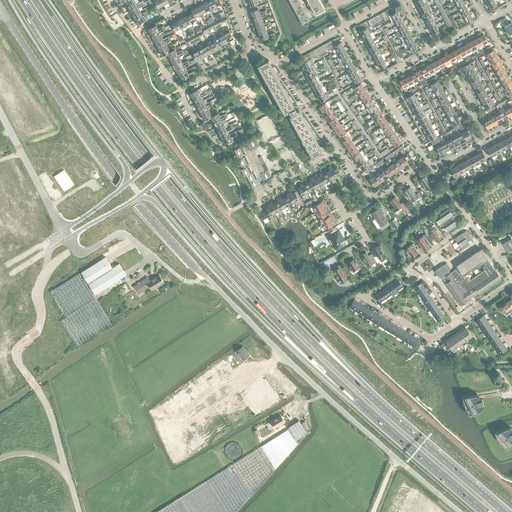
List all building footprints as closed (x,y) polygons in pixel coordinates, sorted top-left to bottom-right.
[(153,0),(158,8),(163,5),(160,0),(153,0)] [(212,0),(210,0),(207,2),(211,10),(214,9),(213,8),(216,6),(212,0)] [(302,7),(298,0),(291,4),(294,11),(302,7)] [(307,0),(315,14),(326,8),(321,0),(307,0)] [(127,5),(130,10),(142,4),(141,1),(137,4),(136,1),(127,5)] [(211,10),(207,2),(202,5),(206,12),(209,10),(209,11),(211,10)] [(460,11),(466,7),(463,2),(457,5),(460,11)] [(421,11),(427,8),(424,3),(418,7),(421,11)] [(130,10),(132,15),(141,11),(139,8),(144,6),(142,4),(130,10)] [(202,14),(206,12),(202,5),(196,8),(201,16),(203,15),(202,14)] [(251,12),(253,17),(267,12),(266,10),(260,12),(258,9),(257,6),(252,8),(253,11),(251,12)] [(294,11),(298,17),(305,14),(302,7),(294,11)] [(461,13),(463,16),(469,12),(466,7),(460,11),(456,13),(457,15),(461,13)] [(191,10),(193,12),(195,18),(198,16),(199,17),(201,16),(196,8),(191,10)] [(421,11),(424,17),(430,13),(427,8),(421,11)] [(132,15),(135,20),(148,13),(147,11),(142,13),(141,11),(132,15)] [(397,11),(388,16),(391,21),(400,16),(397,11)] [(196,20),(195,18),(193,12),(187,15),(192,24),(194,23),(193,22),(196,20)] [(255,23),(263,20),(261,16),(268,14),(267,12),(253,17),(255,23)] [(424,17),(427,22),(433,19),(432,17),(435,14),(434,12),(430,14),(430,13),(424,17)] [(472,18),(469,12),(463,16),(466,23),(473,19),(472,18)] [(149,15),(148,13),(135,20),(138,25),(146,21),(144,18),(149,15)] [(309,20),(305,14),(298,17),(302,24),(309,20)] [(187,15),(182,18),(186,27),(190,25),(192,24),(187,15)] [(395,23),(396,25),(403,21),(400,16),(391,21),(390,22),(391,25),(395,23)] [(436,17),(433,19),(427,22),(429,28),(436,24),(434,21),(438,20),(436,17)] [(181,30),(183,29),(186,27),(182,18),(177,21),(181,30)] [(255,23),(257,29),(271,23),(270,21),(264,23),(263,20),(255,23)] [(171,24),(175,31),(176,34),(180,32),(179,31),(181,30),(177,21),(171,24)] [(395,30),(398,28),(399,30),(406,27),(403,21),(396,25),(397,25),(393,27),(395,30)] [(257,29),(259,34),(267,31),(266,28),(272,25),(271,23),(257,29)] [(429,28),(432,33),(439,29),(441,28),(438,23),(436,24),(429,28)] [(151,35),(167,26),(165,27),(164,26),(158,29),(156,25),(147,30),(149,32),(150,32),(151,35)] [(152,38),(153,40),(162,36),(160,32),(166,29),(165,29),(168,28),(167,26),(151,35),(153,38),(152,38)] [(225,28),(226,30),(223,31),(229,42),(231,41),(230,40),(233,39),(227,27),(225,28)] [(399,30),(402,35),(409,32),(406,27),(399,30)] [(369,33),(366,28),(360,32),(363,37),(369,33)] [(441,28),(439,29),(432,33),(435,38),(442,35),(440,32),(443,30),(442,28),(441,28)] [(219,32),(217,33),(223,44),(226,43),(226,44),(229,42),(223,31),(222,32),(222,31),(220,33),(219,32)] [(268,35),(267,31),(259,34),(261,40),(275,35),(274,32),(268,35)] [(405,41),(412,37),(409,32),(402,35),(405,41)] [(155,42),(157,45),(175,36),(174,33),(172,35),(171,35),(169,36),(164,39),(162,36),(153,40),(154,43),(155,42)] [(220,46),(223,44),(217,33),(215,34),(216,36),(212,38),(218,48),(220,47),(220,46)] [(363,37),(365,42),(372,39),(369,33),(363,37)] [(483,35),(478,37),(482,44),(487,42),(483,35)] [(157,49),(159,51),(168,46),(166,43),(176,37),(175,36),(157,45),(158,48),(157,49)] [(365,42),(368,47),(375,44),(373,41),(378,39),(376,36),(372,39),(365,42)] [(407,44),(408,46),(415,43),(412,37),(405,41),(401,43),(403,46),(407,44)] [(479,46),(482,44),(478,37),(473,40),(477,47),(478,49),(480,48),(479,46)] [(212,42),(209,44),(214,52),(216,51),(216,50),(218,49),(218,48),(212,38),(210,39),(212,42)] [(473,40),(468,43),(472,50),(477,47),(473,40)] [(202,43),(208,54),(211,53),(211,54),(214,52),(209,44),(206,46),(204,42),(202,43)] [(336,48),(337,51),(344,47),(341,42),(330,48),(332,50),(336,48)] [(202,48),(199,49),(203,58),(205,57),(205,56),(208,54),(202,43),(200,44),(202,48)] [(368,47),(371,53),(378,49),(377,47),(379,46),(377,43),(375,44),(368,47)] [(408,46),(400,51),(397,52),(400,58),(403,56),(402,53),(410,49),(411,51),(418,48),(415,43),(408,46)] [(466,53),(472,50),(468,43),(463,46),(466,53)] [(161,53),(162,56),(166,54),(175,49),(176,49),(175,47),(169,50),(168,46),(159,51),(160,54),(161,53)] [(463,46),(457,49),(461,56),(466,53),(463,46)] [(191,49),(197,60),(200,59),(201,60),(203,58),(199,49),(198,50),(196,47),(194,49),(193,48),(191,49)] [(347,52),(344,47),(337,51),(340,56),(347,52)] [(169,56),(170,59),(184,52),(183,50),(177,53),(175,49),(166,54),(168,57),(169,56)] [(374,58),(381,54),(378,49),(371,53),(373,55),(372,55),(374,58)] [(463,58),(461,56),(457,49),(452,52),(456,59),(457,61),(463,58)] [(488,59),(496,55),(493,50),(485,54),(488,59)] [(171,62),(172,65),(181,60),(179,57),(185,54),(184,52),(170,59),(172,62),(171,62)] [(340,56),(343,61),(349,58),(347,52),(340,56)] [(452,52),(447,55),(453,65),(455,64),(453,61),(456,59),(452,52)] [(374,58),(377,63),(384,60),(381,54),(374,58)] [(446,65),(450,62),(452,65),(453,65),(447,55),(442,57),(446,65)] [(490,62),(491,64),(498,60),(496,55),(488,59),(487,60),(488,63),(490,62)] [(446,65),(442,57),(436,60),(440,67),(443,72),(444,75),(447,73),(446,70),(445,71),(442,66),(446,65)] [(303,70),(309,66),(308,63),(313,61),(311,58),(306,61),(303,63),(302,60),(300,61),(301,64),(300,64),(303,70)] [(345,64),(346,67),(352,63),(349,58),(343,61),(339,64),(340,67),(345,64)] [(387,58),(384,60),(377,63),(380,69),(387,65),(385,62),(388,60),(387,58)] [(183,63),(181,60),(172,65),(174,67),(176,70),(189,63),(188,61),(183,63)] [(294,109),(272,69),(268,63),(270,62),(268,60),(257,66),(284,114),(287,113),(289,116),(289,117),(312,158),(323,152),(322,150),(321,150),(299,111),(300,111),(299,108),(296,107),(295,108),(294,109)] [(431,63),(435,70),(440,67),(436,60),(431,63)] [(494,69),(501,65),(498,60),(491,64),(494,69)] [(176,73),(178,75),(187,71),(185,67),(190,64),(189,63),(176,70),(177,72),(176,73)] [(349,72),(355,68),(352,63),(346,67),(349,72)] [(430,73),(435,70),(431,63),(426,66),(430,73)] [(462,66),(465,72),(472,68),(474,67),(473,65),(471,66),(469,63),(462,66)] [(303,70),(306,75),(312,71),(311,69),(314,67),(313,64),(309,66),(303,70)] [(233,70),(239,81),(241,85),(250,81),(241,65),(233,70)] [(494,69),(497,75),(504,71),(501,65),(494,69)] [(426,66),(421,69),(425,76),(430,73),(426,66)] [(349,72),(352,77),(358,73),(355,68),(349,72)] [(475,73),(472,68),(465,72),(468,77),(475,73)] [(421,78),(425,76),(421,69),(415,72),(420,81),(423,80),(421,78)] [(189,74),(187,71),(178,75),(179,78),(180,77),(182,80),(195,73),(194,71),(189,74)] [(309,80),(315,76),(312,71),(306,75),(309,80)] [(500,80),(507,76),(504,71),(497,75),(500,80)] [(415,72),(410,75),(415,83),(417,82),(416,81),(419,79),(420,81),(415,72)] [(355,83),(361,79),(358,73),(352,77),(347,79),(349,83),(353,80),(355,83)] [(468,77),(471,82),(478,78),(475,73),(468,77)] [(409,85),(414,82),(414,83),(415,83),(410,75),(405,78),(409,85)] [(309,80),(312,85),(320,81),(317,76),(315,76),(309,80)] [(499,81),(502,86),(510,81),(507,76),(500,80),(499,81)] [(399,81),(403,88),(405,91),(407,89),(406,86),(409,85),(405,78),(399,81)] [(471,82),(474,88),(481,84),(478,78),(471,82)] [(430,84),(433,90),(440,86),(437,80),(430,84)] [(312,85),(315,91),(324,86),(321,87),(319,84),(321,83),(320,81),(312,85)] [(504,88),(506,91),(511,87),(511,84),(510,81),(502,86),(500,87),(502,90),(504,88)] [(354,87),(357,92),(364,88),(360,83),(354,87)] [(474,88),(477,93),(484,89),(481,84),(474,88)] [(315,91),(317,96),(326,91),(324,86),(315,91)] [(433,90),(436,95),(443,91),(440,86),(433,90)] [(191,96),(193,99),(207,92),(205,90),(202,92),(200,88),(189,94),(190,97),(191,96)] [(327,91),(326,91),(317,96),(321,101),(329,97),(328,94),(333,91),(331,88),(327,91)] [(357,92),(361,97),(367,93),(364,88),(357,92)] [(477,93),(480,98),(487,94),(484,89),(477,93)] [(436,95),(439,100),(446,96),(443,91),(436,95)] [(193,102),(195,105),(204,100),(202,97),(208,94),(207,92),(193,99),(194,102),(193,102)] [(361,97),(364,102),(371,97),(367,93),(361,97)] [(409,103),(412,101),(419,97),(418,95),(415,97),(413,93),(406,97),(409,103)] [(480,98),(483,103),(490,100),(491,99),(490,97),(488,97),(487,94),(480,98)] [(449,101),(446,96),(439,100),(442,105),(449,101)] [(364,102),(368,107),(374,102),(371,97),(364,102)] [(412,108),(422,103),(421,100),(418,102),(416,99),(419,97),(412,101),(409,103),(412,108)] [(197,107),(199,109),(213,102),(212,100),(205,104),(204,100),(195,105),(196,107),(197,107)] [(491,102),(490,100),(483,103),(486,109),(494,104),(493,102),(491,102)] [(422,109),(422,110),(428,106),(430,105),(428,101),(428,102),(428,101),(426,102),(427,102),(426,103),(427,103),(421,107),(419,104),(422,103),(412,108),(415,113),(422,109)] [(442,105),(445,111),(452,107),(449,101),(442,105)] [(199,113),(200,116),(209,111),(208,108),(214,104),(213,102),(199,109),(200,112),(199,113)] [(319,107),(322,112),(329,107),(326,102),(319,107)] [(368,107),(371,112),(378,107),(374,102),(368,107)] [(415,113),(418,118),(427,114),(433,110),(430,105),(428,106),(430,109),(424,112),(422,110),(422,109),(415,113)] [(322,112),(326,117),(333,112),(334,111),(332,109),(331,109),(329,107),(322,112)] [(371,112),(374,117),(381,112),(378,107),(371,112)] [(455,112),(452,107),(445,111),(448,116),(455,112)] [(504,110),(499,113),(503,120),(508,117),(504,110)] [(204,120),(209,118),(218,113),(217,111),(211,114),(209,111),(200,116),(202,118),(203,117),(204,120)] [(326,117),(329,122),(336,117),(337,116),(335,114),(334,114),(333,112),(326,117)] [(381,112),(374,117),(373,118),(374,121),(376,119),(378,122),(384,117),(381,112)] [(448,116),(450,121),(458,117),(455,112),(448,116)] [(218,113),(209,118),(211,120),(212,120),(213,122),(226,115),(225,113),(220,116),(218,113)] [(498,123),(503,120),(499,113),(494,115),(498,123)] [(421,124),(428,120),(430,119),(427,114),(418,118),(421,124)] [(213,125),(215,128),(224,123),(222,120),(228,117),(226,115),(213,122),(214,125),(213,125)] [(494,115),(488,118),(492,125),(498,123),(494,115)] [(329,122),(333,127),(339,122),(336,117),(329,122)] [(378,122),(381,127),(388,122),(384,117),(378,122)] [(461,123),(458,117),(450,121),(453,127),(461,123)] [(487,128),(492,125),(488,118),(483,121),(487,128)] [(421,124),(424,129),(431,125),(434,124),(432,121),(429,123),(428,120),(421,124)] [(217,130),(219,133),(232,126),(231,124),(229,125),(227,122),(224,123),(215,128),(216,131),(217,130)] [(333,127),(336,132),(343,127),(344,126),(342,123),(341,124),(339,122),(333,127)] [(385,132),(391,127),(388,122),(381,127),(385,132)] [(424,129),(427,135),(434,131),(435,130),(434,128),(433,129),(431,125),(424,129)] [(219,136),(221,139),(229,134),(228,131),(233,128),(232,126),(219,133),(220,136),(219,136)] [(336,132),(339,136),(346,132),(343,127),(336,132)] [(385,132),(388,136),(395,132),(391,127),(385,132)] [(467,130),(462,133),(465,140),(471,137),(467,130)] [(429,140),(436,136),(434,131),(427,135),(429,140)] [(343,141),(349,137),(346,132),(339,136),(343,141)] [(388,136),(391,141),(398,137),(395,132),(388,136)] [(457,136),(460,143),(465,140),(462,133),(457,136)] [(231,138),(229,134),(221,139),(222,141),(223,141),(224,144),(238,136),(237,135),(231,138)] [(457,136),(451,139),(455,145),(460,143),(457,136)] [(242,146),(234,150),(238,157),(238,156),(240,159),(238,160),(241,167),(243,166),(244,168),(241,170),(245,176),(246,176),(253,188),(261,184),(259,182),(263,180),(271,176),(268,170),(268,169),(261,156),(258,158),(257,155),(255,152),(254,153),(253,151),(254,150),(257,149),(256,147),(259,145),(255,137),(246,142),(248,146),(243,148),(242,146)] [(343,141),(346,146),(353,141),(349,137),(343,141)] [(401,141),(398,137),(391,141),(394,146),(401,141)] [(439,154),(445,151),(441,144),(441,145),(438,140),(439,139),(437,137),(430,141),(431,142),(430,143),(433,149),(434,148),(436,150),(437,149),(439,154)] [(503,140),(507,148),(511,145),(511,144),(508,137),(503,140)] [(446,142),(450,148),(455,145),(451,139),(446,142)] [(444,143),(441,144),(445,151),(450,148),(446,142),(446,140),(443,142),(444,142),(443,143),(444,143)] [(497,143),(501,151),(507,148),(503,140),(497,143)] [(356,146),(358,145),(357,145),(356,143),(354,144),(353,141),(346,146),(349,151),(356,146)] [(492,146),(496,154),(501,151),(497,143),(492,146)] [(349,151),(353,156),(360,151),(358,149),(360,147),(358,145),(356,146),(349,151)] [(491,157),(496,154),(492,146),(486,149),(491,157)] [(353,156),(356,161),(363,156),(360,151),(353,156)] [(486,159),(482,151),(476,154),(481,162),(486,159)] [(404,156),(408,162),(413,159),(409,152),(404,156)] [(481,162),(476,154),(471,157),(475,165),(481,162)] [(356,161),(360,166),(366,161),(363,156),(356,161)] [(399,159),(403,166),(408,162),(404,156),(399,159)] [(466,160),(470,168),(475,165),(471,157),(466,160)] [(394,162),(398,169),(403,166),(399,159),(394,162)] [(461,163),(465,171),(470,168),(466,160),(461,163)] [(370,166),(366,161),(360,166),(363,171),(370,166)] [(389,166),(394,173),(398,169),(394,162),(389,166)] [(455,166),(459,174),(465,171),(461,163),(455,166)] [(331,167),(336,177),(339,175),(341,179),(343,177),(345,175),(340,168),(339,169),(337,166),(334,167),(333,165),(331,167)] [(384,169),(389,176),(394,173),(389,166),(384,169)] [(450,169),(454,177),(459,174),(455,166),(450,169)] [(330,170),(327,171),(333,183),(335,182),(333,178),(336,177),(331,167),(329,168),(330,170)] [(379,173),(384,179),(389,176),(384,169),(379,173)] [(331,184),(333,183),(327,171),(325,173),(324,171),(321,172),(327,182),(329,181),(331,184)] [(320,175),(318,177),(324,188),(326,187),(324,184),(327,182),(321,172),(319,173),(320,175)] [(374,176),(379,183),(384,179),(379,173),(374,176)] [(322,189),(324,188),(318,177),(315,178),(314,176),(312,177),(317,187),(320,186),(322,189)] [(379,183),(374,176),(369,180),(374,186),(379,183)] [(426,190),(427,189),(429,191),(433,188),(432,186),(425,176),(419,180),(426,190)] [(311,180),(308,182),(314,194),(316,193),(314,189),(317,187),(312,177),(310,178),(311,180)] [(304,181),(302,183),(308,193),(310,191),(312,195),(314,194),(308,182),(305,183),(304,181)] [(304,194),(308,193),(302,183),(300,184),(301,186),(298,187),(304,199),(306,198),(304,194)] [(419,192),(416,194),(410,186),(404,191),(412,202),(421,195),(419,192)] [(289,192),(294,202),(297,201),(299,204),(302,203),(295,191),(292,193),(291,191),(289,192)] [(288,195),(285,197),(292,209),(294,207),(292,204),(294,202),(289,192),(287,193),(288,195)] [(281,197),(279,198),(285,208),(288,206),(290,210),(292,209),(285,197),(282,198),(281,197)] [(406,213),(409,211),(402,202),(400,204),(395,197),(389,201),(393,207),(393,208),(392,209),(394,212),(395,213),(397,213),(398,212),(399,210),(398,209),(401,207),(404,210),(406,213)] [(276,202),(282,214),(284,213),(282,209),(285,208),(279,198),(277,199),(278,201),(276,202)] [(317,204),(312,207),(315,212),(327,205),(326,202),(323,203),(322,201),(317,204)] [(272,202),(270,203),(275,213),(278,211),(280,215),(281,214),(282,214),(276,202),(273,204),(272,202)] [(272,215),(275,213),(270,203),(268,204),(269,206),(266,208),(267,210),(260,214),(263,220),(267,217),(269,221),(274,218),(272,215)] [(315,212),(313,213),(314,216),(316,214),(317,215),(318,218),(322,215),(323,217),(327,215),(326,213),(325,211),(329,209),(327,205),(315,212)] [(451,207),(440,214),(442,217),(438,220),(442,226),(443,225),(449,233),(460,226),(453,217),(456,214),(451,207)] [(371,213),(375,218),(372,220),(378,228),(388,221),(378,208),(371,213)] [(322,215),(318,218),(322,224),(334,218),(332,214),(328,217),(327,215),(323,217),(322,215)] [(322,224),(319,226),(321,228),(323,227),(325,230),(331,227),(333,226),(331,223),(336,221),(334,218),(322,224)] [(395,219),(389,223),(393,229),(399,225),(395,219)] [(429,234),(427,235),(431,241),(435,238),(436,240),(442,236),(435,227),(434,224),(430,227),(431,229),(428,232),(429,234)] [(345,240),(344,239),(339,229),(332,233),(331,232),(326,235),(328,240),(330,239),(333,243),(332,244),(335,249),(340,246),(341,247),(346,245),(343,240),(345,240)] [(462,250),(469,245),(467,242),(471,239),(466,230),(453,239),(454,239),(462,250)] [(428,243),(431,241),(427,235),(426,233),(419,238),(419,239),(417,241),(423,250),(430,245),(428,243)] [(418,247),(416,249),(412,243),(405,248),(406,249),(405,250),(408,254),(406,256),(409,260),(419,253),(418,252),(420,250),(418,247)] [(382,261),(387,258),(380,245),(379,245),(377,246),(377,247),(372,249),(371,249),(375,256),(378,254),(382,261)] [(449,271),(449,269),(450,267),(446,263),(444,264),(435,271),(439,277),(441,276),(446,283),(461,305),(469,300),(468,299),(469,298),(472,296),(478,292),(478,293),(501,278),(495,270),(493,271),(485,260),(487,259),(482,251),(482,250),(482,249),(481,248),(480,248),(480,249),(477,251),(477,250),(455,265),(457,268),(456,269),(455,269),(456,269),(452,272),(450,273),(449,271)] [(372,263),(376,261),(372,254),(369,256),(366,252),(361,255),(363,258),(362,259),(364,262),(365,262),(367,266),(372,263)] [(95,294),(121,277),(126,275),(119,264),(112,268),(105,257),(81,272),(95,294)] [(352,271),(360,267),(355,258),(346,263),(348,267),(349,266),(352,271)] [(349,279),(344,270),(341,272),(339,267),(332,271),(337,280),(338,279),(340,284),(349,279)] [(66,317),(96,298),(80,273),(50,291),(66,317)] [(145,284),(148,282),(152,289),(164,282),(159,275),(150,280),(148,277),(142,280),(143,281),(134,286),(135,288),(136,288),(139,293),(140,294),(144,291),(143,290),(147,288),(145,284)] [(392,284),(397,291),(403,287),(398,280),(392,284)] [(414,287),(418,293),(425,288),(421,283),(414,287)] [(387,288),(392,294),(397,291),(392,284),(387,288)] [(381,292),(386,298),(392,294),(387,288),(381,292)] [(429,294),(425,288),(418,293),(422,299),(429,294)] [(380,302),(386,298),(381,292),(375,296),(380,302)] [(433,300),(429,294),(422,299),(426,305),(433,300)] [(96,298),(66,317),(61,320),(77,346),(112,324),(96,298)] [(349,307),(356,311),(360,304),(354,300),(349,307)] [(437,305),(433,300),(426,305),(430,310),(437,305)] [(503,305),(500,307),(506,315),(511,311),(511,305),(509,301),(506,303),(504,304),(503,305)] [(122,310),(122,309),(121,307),(120,306),(119,305),(118,304),(116,304),(114,304),(113,304),(111,305),(110,306),(110,307),(109,308),(109,310),(109,311),(110,312),(110,313),(111,314),(112,315),(113,315),(114,316),(115,316),(117,316),(118,316),(119,315),(120,314),(121,312),(121,311),(122,310)] [(366,307),(360,304),(356,311),(361,315),(366,307)] [(441,311),(437,305),(430,310),(434,316),(441,311)] [(372,311),(366,307),(361,315),(367,318),(372,311)] [(378,314),(372,311),(367,318),(373,322),(378,314)] [(445,317),(441,311),(434,316),(438,322),(445,317)] [(384,318),(378,314),(373,322),(379,325),(384,318)] [(476,321),(480,327),(488,321),(484,315),(476,321)] [(379,325),(385,329),(389,322),(384,318),(379,325)] [(492,327),(488,321),(480,327),(484,332),(492,327)] [(395,325),(389,322),(385,329),(391,333),(395,325)] [(391,333),(397,336),(401,329),(395,325),(391,333)] [(441,345),(448,356),(458,349),(456,347),(472,336),(466,327),(441,345)] [(484,332),(488,338),(496,332),(492,327),(484,332)] [(407,332),(401,329),(397,336),(403,340),(407,332)] [(403,340),(409,343),(413,336),(407,332),(403,340)] [(500,338),(496,332),(488,338),(492,344),(500,338)] [(419,340),(413,336),(409,343),(415,347),(419,340)] [(500,338),(492,344),(496,349),(504,344),(500,338)] [(508,349),(504,344),(496,349),(500,355),(508,349)] [(467,395),(466,395),(465,395),(462,396),(462,395),(463,403),(466,410),(466,409),(470,415),(474,413),(474,412),(473,411),(475,410),(476,411),(482,407),(480,403),(482,402),(482,399),(479,400),(478,399),(478,397),(476,397),(476,396),(476,395),(469,396),(469,397),(467,398),(467,396),(467,395)] [(271,421),(275,428),(284,422),(280,415),(271,421)] [(307,433),(306,430),(301,423),(299,420),(288,427),(289,428),(296,440),(307,433)] [(305,421),(301,423),(306,430),(309,428),(305,421)] [(206,481),(225,511),(234,511),(252,495),(298,443),(296,440),(289,428),(206,481)] [(500,430),(496,432),(498,439),(499,439),(499,438),(503,445),(503,444),(508,449),(509,449),(508,449),(511,445),(511,444),(511,445),(511,443),(511,442),(511,429),(510,429),(509,428),(502,430),(503,431),(503,432),(501,432),(500,431),(500,430)] [(241,452),(241,450),(240,448),(240,447),(239,446),(237,444),(236,444),(234,443),(232,443),(231,443),(229,444),(228,445),(226,446),(225,447),(225,449),(224,450),(224,452),(224,454),(225,455),(226,457),(227,458),(228,459),(230,460),(231,460),(233,460),(235,460),(236,459),(237,459),(239,457),(240,456),(241,455),(241,453),(241,452)]
